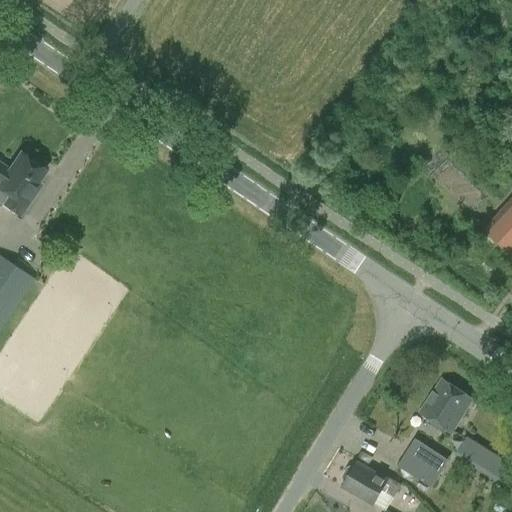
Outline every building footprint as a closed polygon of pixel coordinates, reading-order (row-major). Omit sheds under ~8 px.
[(39,187),(36,185),(46,171),(18,152),(0,179),(0,187),(11,196),(5,206),(20,216),(39,187)] [(511,248),(511,193),(484,224),(511,248)] [(0,330),(34,280),(32,278),(0,257),(0,330)] [(451,433),(473,399),(443,379),(421,413),(451,433)] [(511,487),(511,464),(466,437),(456,454),(511,488),(511,487)] [(431,488),(449,459),(416,438),(398,466),(431,488)] [(342,476),(345,485),(344,487),(385,511),(384,511),(393,511),(388,509),(402,484),(388,475),(386,479),(359,463),(358,464),(348,467),(342,476)]
